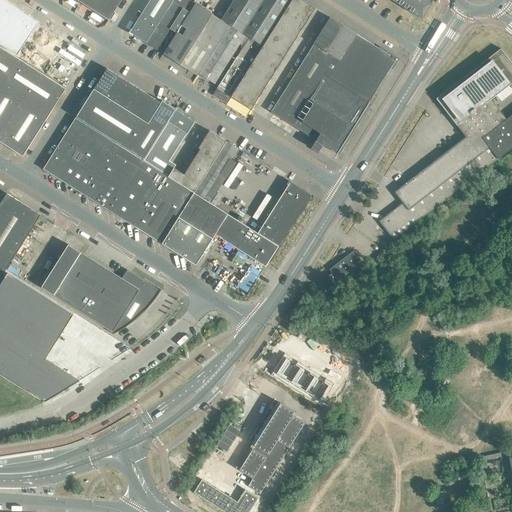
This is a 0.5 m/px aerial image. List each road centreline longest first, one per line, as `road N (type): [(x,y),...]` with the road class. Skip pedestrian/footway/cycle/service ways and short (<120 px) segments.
road 1 (unclassified): [(343,190),(109,42)]
road 2 (unclassified): [(0,429),(99,392),(177,333),(208,296)]
road 3 (unclassified): [(208,296),(22,178)]
road 4 (tertiary): [(114,445),(194,392),(254,325)]
road 5 (tertiary): [(254,325),(343,190)]
road 6 (tertiary): [(343,190),(430,54)]
road 7 (unclassified): [(22,178),(109,42)]
road 8 (unclassified): [(0,497),(121,511)]
